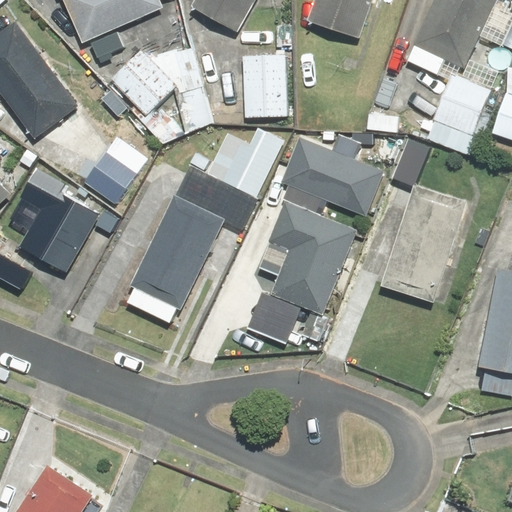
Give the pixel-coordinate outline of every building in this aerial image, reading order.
[(0,0),(0,8),(9,0),(0,0)] [(60,0),(66,0),(84,43),(164,10),(159,0),(52,0),(54,3),(60,0)] [(238,39),(259,0),(197,0),(190,13),(238,39)] [(374,0),(316,0),(308,24),(361,41),(374,0)] [(511,0),(436,0),(415,45),(466,70),(499,0),(507,0),(511,2),(511,0)] [(18,23),(0,35),(0,91),(36,141),(80,109),(18,23)] [(192,47),(151,61),(144,53),(113,83),(147,118),(148,117),(157,144),(217,124),(192,47)] [(290,120),(288,56),(244,57),(245,121),(290,120)] [(471,158),(501,74),(472,63),(466,78),(453,73),(428,142),(471,158)] [(399,115),(368,114),(368,134),(398,135),(399,115)] [(131,288),(135,290),(128,305),(171,325),(178,311),(183,313),(226,224),(243,232),(286,142),(259,130),(253,144),(230,133),(215,164),(195,154),(131,288)] [(297,145),(277,183),(321,205),(340,167),(297,145)] [(108,151),(83,183),(116,207),(140,176),(108,151)] [(468,202),(415,185),(383,288),(435,304),(468,202)] [(0,208),(11,199),(0,187),(0,208)] [(56,191),(21,246),(68,275),(102,220),(56,191)] [(358,231),(286,202),(270,242),(290,250),(272,296),(324,316),(358,231)] [(0,236),(0,261),(14,270),(25,253),(0,236)] [(511,271),(499,269),(481,369),(511,374),(511,271)] [(84,511),(95,497),(49,467),(19,511),(84,511)]
